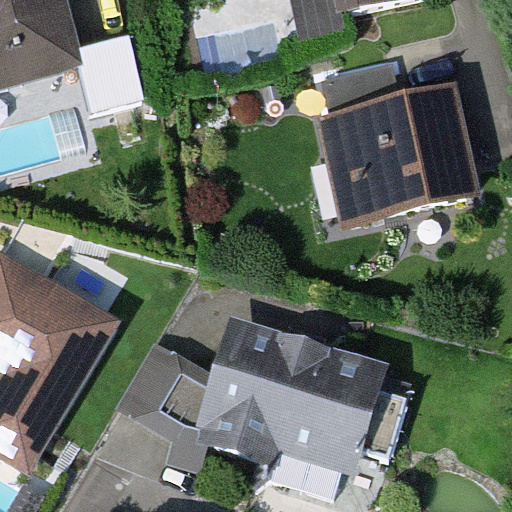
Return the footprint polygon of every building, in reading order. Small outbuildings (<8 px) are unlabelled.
[(65,0),(0,0),(0,96),(85,73),(65,0)] [(408,7),(406,0),(279,0),(285,30),(408,7)] [(331,71),(331,108),(407,107),(407,71),(331,71)] [(454,99),(322,129),(348,243),(480,213),(454,99)] [(0,390),(3,392),(0,397),(0,468),(37,490),(125,336),(0,264),(0,390)] [(395,379),(241,338),(225,401),(159,364),(124,419),(230,476),(269,484),(277,462),(367,485),(395,379)]
